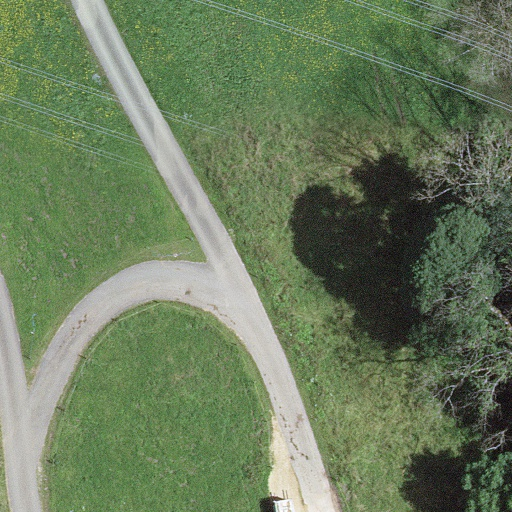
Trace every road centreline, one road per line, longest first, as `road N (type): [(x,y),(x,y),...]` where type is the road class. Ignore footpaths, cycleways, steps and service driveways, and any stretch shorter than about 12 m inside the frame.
road 1 (track): [(325,511),(245,307),(90,0)]
road 2 (track): [(19,462),(81,321),(114,292),(183,279),(245,307)]
road 3 (residential): [(27,511),(0,337)]
